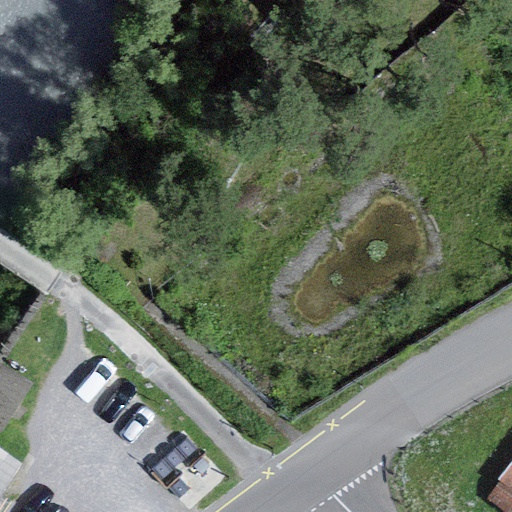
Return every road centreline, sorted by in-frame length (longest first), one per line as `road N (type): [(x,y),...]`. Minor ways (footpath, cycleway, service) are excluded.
road 1 (track): [(280,498),(180,392),(53,278)]
road 2 (residential): [(511,339),(310,477)]
